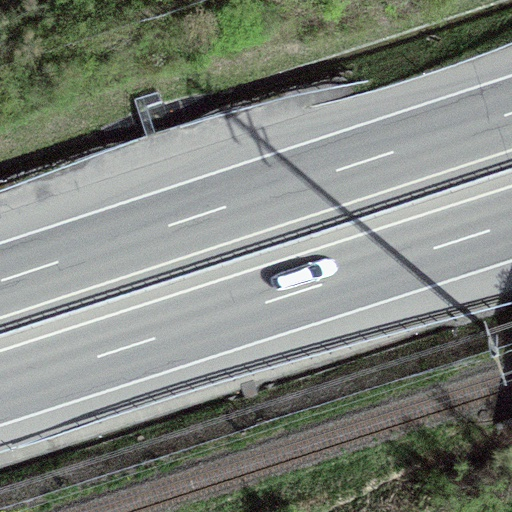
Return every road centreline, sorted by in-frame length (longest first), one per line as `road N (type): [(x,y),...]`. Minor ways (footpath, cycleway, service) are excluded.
road 1 (motorway): [(511,111),(0,280)]
road 2 (motorway): [(0,389),(511,225)]
